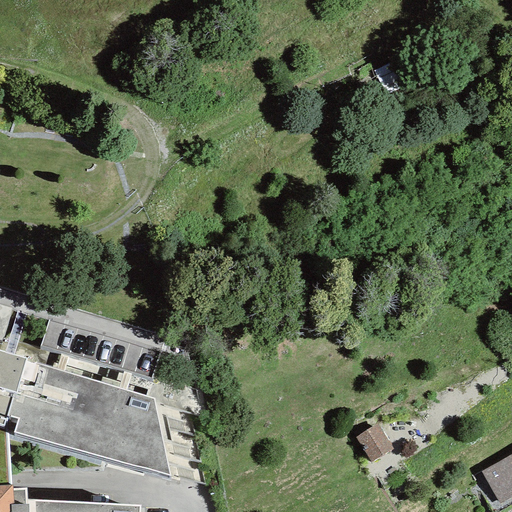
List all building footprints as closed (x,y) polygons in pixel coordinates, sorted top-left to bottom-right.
[(416,55),(376,71),(385,92),(404,84),(401,78),(422,69),(416,55)] [(0,342),(2,343),(12,307),(0,303),(0,342)] [(43,346),(40,361),(129,377),(131,362),(43,346)] [(0,424),(3,426),(5,416),(19,419),(14,432),(168,475),(152,398),(25,361),(25,359),(0,351),(0,424)] [(393,449),(377,423),(355,437),(370,463),(393,449)] [(511,496),(511,453),(481,471),(499,503),(511,496)] [(2,491),(0,491),(0,511),(136,511),(137,507),(5,500),(2,491)]
